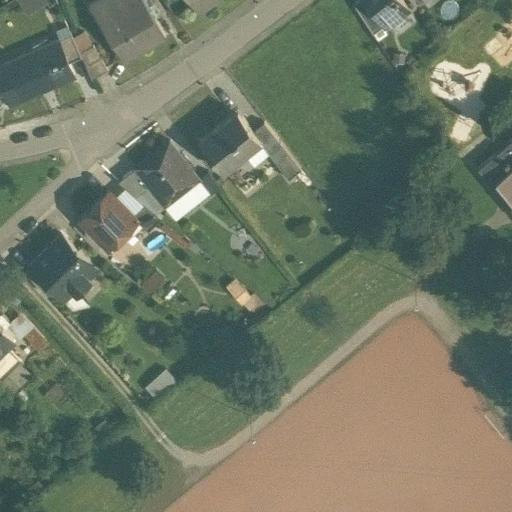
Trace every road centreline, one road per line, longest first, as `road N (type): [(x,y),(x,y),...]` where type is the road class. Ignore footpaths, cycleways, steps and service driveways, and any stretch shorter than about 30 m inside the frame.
road 1 (residential): [(155,97),(0,245)]
road 2 (residential): [(155,97),(0,151)]
road 3 (residential): [(287,0),(155,97)]
